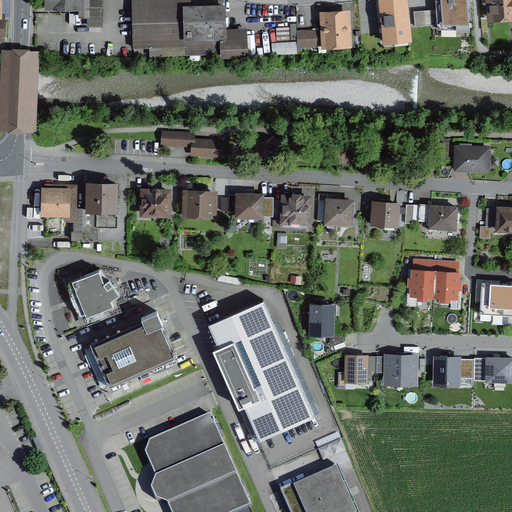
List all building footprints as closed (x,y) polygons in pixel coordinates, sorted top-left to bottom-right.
[(80,10),(80,18),(90,18),(89,0),(44,0),(45,10),(80,10)] [(89,0),(90,18),(90,28),(101,28),(101,0),(89,0)] [(185,58),(183,8),(183,0),(150,2),(149,0),(132,0),(135,60),(185,58)] [(406,0),(379,0),(383,44),(410,42),(406,0)] [(511,0),(487,0),(489,23),(511,21),(511,0)] [(224,6),(183,8),(185,58),(247,56),(246,31),(225,32),(224,6)] [(320,13),(320,31),(321,51),(352,49),(350,12),(320,13)] [(466,27),(447,27),(447,49),(473,49),(473,35),(466,35),(466,27)] [(321,51),(320,31),(298,32),(298,51),(321,51)] [(161,147),(191,148),(192,144),(195,144),(195,140),(196,133),(161,131),(161,147)] [(192,144),(191,148),(191,156),(221,157),(221,141),(195,140),(195,144),(192,144)] [(489,150),(456,148),(455,170),(488,171),(489,150)] [(116,186),(86,185),(86,213),(116,213),(116,186)] [(68,191),(42,191),(41,218),(66,218),(66,222),(77,222),(78,188),(68,188),(68,191)] [(169,191),(140,191),(140,217),(169,217),(169,191)] [(217,193),(183,193),(183,219),(217,219),(217,193)] [(236,198),(229,198),(229,211),(237,211),(236,219),(262,220),(263,196),(236,196),(236,198)] [(310,198),(282,197),(281,227),(309,227),(310,198)] [(353,202),(327,201),(326,225),(352,227),(353,202)] [(399,205),(372,204),(371,226),(398,228),(399,205)] [(455,208),(419,207),(419,222),(429,222),(428,231),(455,231),(455,208)] [(511,208),(497,207),(495,233),(511,233),(511,208)] [(495,210),(486,209),(485,228),(482,228),(481,240),(490,241),(491,229),(493,229),(495,210)] [(72,280),(86,317),(114,306),(111,300),(120,295),(109,279),(105,282),(99,269),(72,280)] [(435,271),(412,269),(411,296),(433,297),(435,271)] [(459,272),(435,271),(433,297),(458,299),(459,272)] [(503,315),(505,284),(481,283),(479,314),(503,315)] [(511,284),(505,284),(503,315),(511,315),(511,284)] [(314,418),(263,302),(209,326),(219,349),(212,352),(238,410),(244,407),(259,442),(314,418)] [(331,305),(311,305),(310,332),(331,332),(331,305)] [(156,313),(92,342),(110,380),(173,351),(156,313)] [(376,356),(346,355),(346,380),(369,380),(369,370),(376,371),(376,356)] [(416,357),(376,356),(376,371),(385,371),(385,383),(415,384),(416,357)] [(475,360),(435,358),(434,384),(459,385),(459,379),(474,379),(475,360)] [(236,511),(251,506),(209,417),(149,443),(145,455),(154,477),(151,489),(156,501),(168,506),(171,511),(236,511)] [(336,441),(340,452),(346,450),(342,439),(336,441)] [(357,511),(338,469),(279,494),(287,511),(357,511)]
